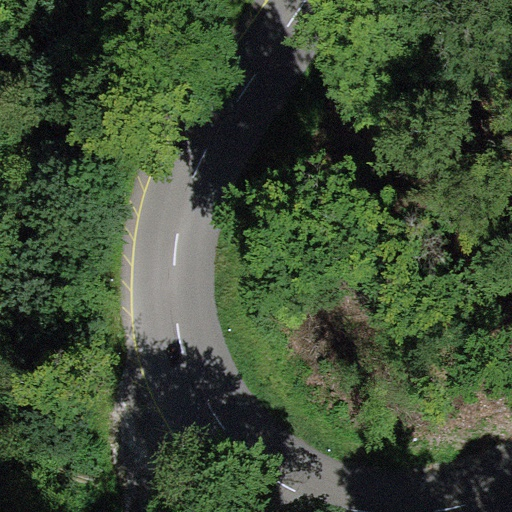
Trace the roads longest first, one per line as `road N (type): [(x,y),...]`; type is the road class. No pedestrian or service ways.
road 1 (tertiary): [(295,0),(208,132),(167,215),(161,289),(184,395),(263,487),(322,511)]
road 2 (track): [(138,511),(136,478),(162,419),(184,395)]
